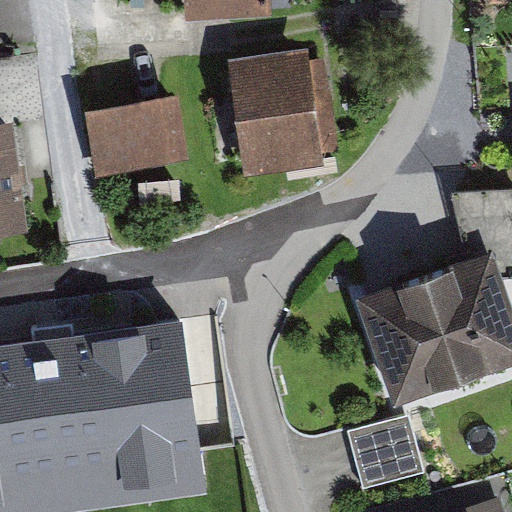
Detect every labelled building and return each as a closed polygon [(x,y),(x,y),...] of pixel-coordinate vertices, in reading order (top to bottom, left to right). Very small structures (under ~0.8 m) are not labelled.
[(182,0),(184,25),(264,21),(263,0),(182,0)] [(256,74),(219,76),(224,162),(258,160),(259,170),(336,165),(329,51),(255,56),(256,74)] [(198,101),(107,108),(111,165),(203,158),(198,101)] [(0,233),(29,230),(16,125),(0,127),(0,233)] [(491,262),(496,278),(511,277),(511,191),(454,194),(469,270),(491,262)] [(469,270),(364,305),(397,402),(511,363),(511,324),(496,278),(491,262),(469,270)] [(184,323),(0,347),(0,511),(29,511),(207,488),(184,323)] [(206,443),(237,438),(228,382),(198,386),(206,443)] [(410,409),(349,427),(366,487),(427,469),(410,409)] [(475,511),(506,511),(501,493),(472,501),(474,507),(475,511)]
